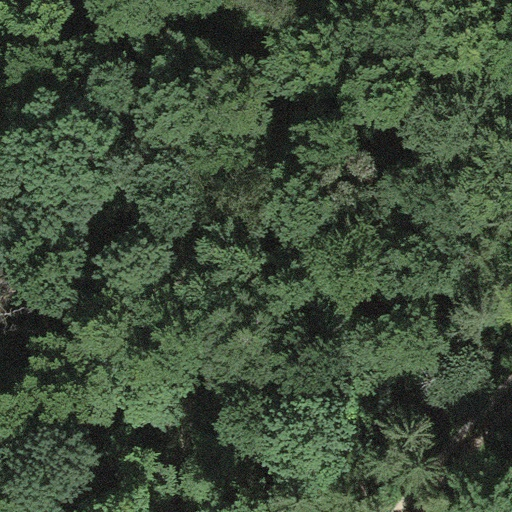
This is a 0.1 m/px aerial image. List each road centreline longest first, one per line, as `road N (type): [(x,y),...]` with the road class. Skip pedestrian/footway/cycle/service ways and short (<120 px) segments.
road 1 (track): [(75,511),(313,73)]
road 2 (track): [(511,385),(410,511)]
